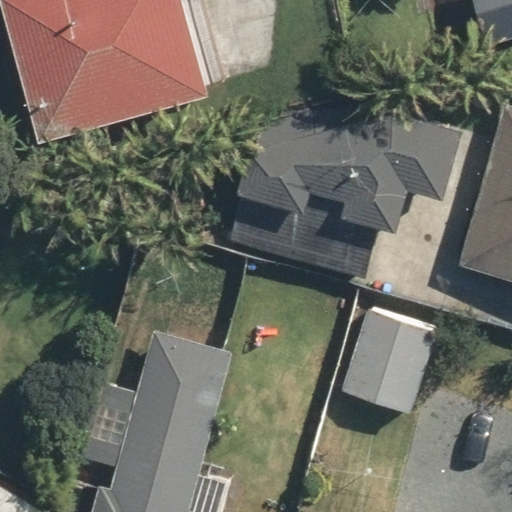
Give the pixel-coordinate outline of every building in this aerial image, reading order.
[(198,0),(16,0),(51,131),(221,87),(198,0)] [(511,0),(481,0),(492,34),(511,28),(511,0)] [(481,116),(271,94),(260,194),(332,202),(334,186),(359,188),(357,205),(432,213),(436,181),(474,185),(481,116)] [(511,272),(511,107),(476,255),(474,263),(511,272)] [(447,325),(379,302),(352,384),(420,406),(447,325)] [(243,345),(163,325),(158,324),(144,381),(112,373),(92,452),(131,462),(126,479),(114,476),(104,511),(235,511),(232,511),(242,472),(213,465),(243,345)] [(42,511),(48,502),(0,475),(0,509),(5,511),(42,511)] [(423,511),(393,503),(390,511),(423,511)]
